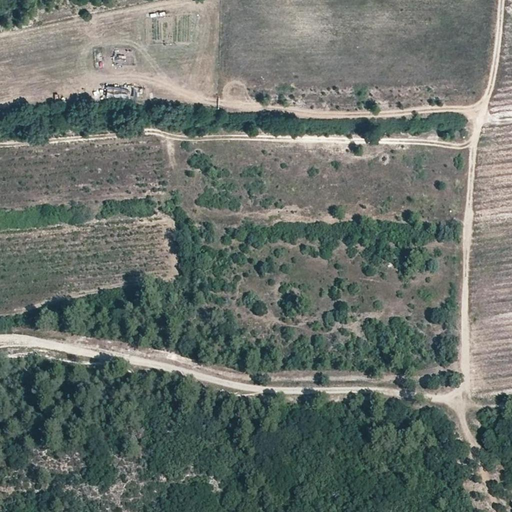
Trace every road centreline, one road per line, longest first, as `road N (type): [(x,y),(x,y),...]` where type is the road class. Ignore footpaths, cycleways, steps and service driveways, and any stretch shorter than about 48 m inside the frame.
road 1 (track): [(467,422),(450,400),(275,392),(86,349),(0,344)]
road 2 (track): [(497,0),(473,152),(467,422)]
